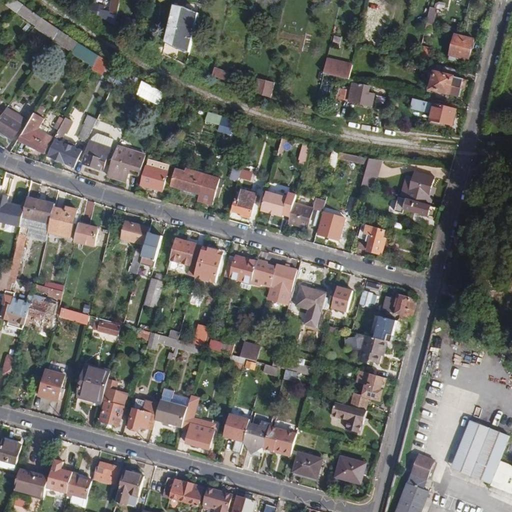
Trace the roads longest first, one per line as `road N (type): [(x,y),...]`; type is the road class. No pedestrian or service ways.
road 1 (residential): [(0,157),(434,287)]
road 2 (residential): [(0,411),(365,511)]
road 3 (residential): [(434,287),(506,1)]
road 4 (residential): [(376,511),(434,287)]
